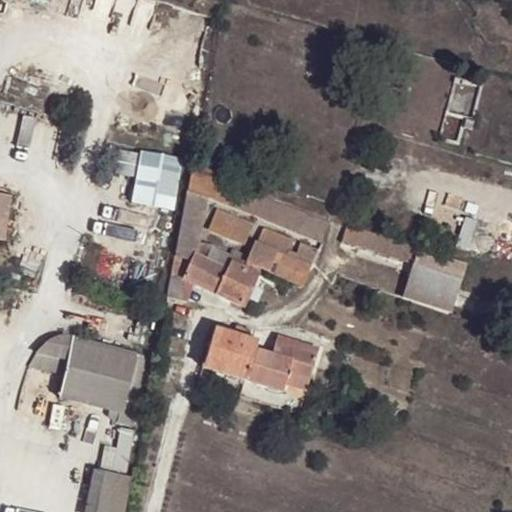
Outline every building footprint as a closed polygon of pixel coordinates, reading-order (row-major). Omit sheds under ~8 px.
[(64,15),(68,0),(40,0),(39,7),(64,15)] [(185,157),(143,150),(134,202),(176,210),(185,157)] [(329,220),(194,165),(189,187),(209,195),(323,239),(329,220)] [(209,195),(189,187),(173,271),(190,280),(242,310),(248,302),(260,280),(245,272),(227,262),(199,245),(209,195)] [(11,192),(0,189),(0,237),(5,239),(9,202),(11,192)] [(23,204),(9,202),(5,239),(18,241),(23,204)] [(479,218),(449,208),(439,238),(470,248),(479,218)] [(252,224),(217,211),(210,230),(246,243),(252,224)] [(413,268),(419,251),(345,225),(340,243),(413,268)] [(265,229),(258,248),(288,259),(294,239),(265,229)] [(301,244),(295,261),(314,267),(319,251),(301,244)] [(256,246),(250,258),(247,268),(307,288),(314,267),(295,261),(288,259),(258,248),(256,246)] [(234,250),(227,262),(245,272),(247,268),(250,258),(234,250)] [(413,268),(401,299),(450,315),(466,267),(419,251),(413,268)] [(190,280),(173,271),(168,298),(186,301),(190,280)] [(268,286),(260,280),(248,302),(256,307),(268,286)] [(247,380),(255,354),(258,346),(247,342),(250,333),(239,329),(236,333),(232,332),(231,337),(215,332),(203,369),(246,382),(247,380)] [(67,373),(74,337),(69,337),(57,339),(45,345),(37,353),(31,365),(67,373)] [(125,410),(137,350),(74,337),(67,373),(62,398),(125,410)] [(287,350),(289,343),(276,339),(274,345),(287,350)] [(289,374),(310,382),(318,352),(289,343),(287,350),(274,345),(271,360),(255,354),(247,380),(246,382),(283,393),(285,385),(289,374)] [(144,426),(157,354),(137,350),(125,410),(124,421),(144,426)] [(285,385),(305,391),(310,382),(289,374),(285,385)] [(113,426),(105,464),(126,469),(134,431),(113,426)] [(127,511),(135,475),(95,467),(86,511),(127,511)]
